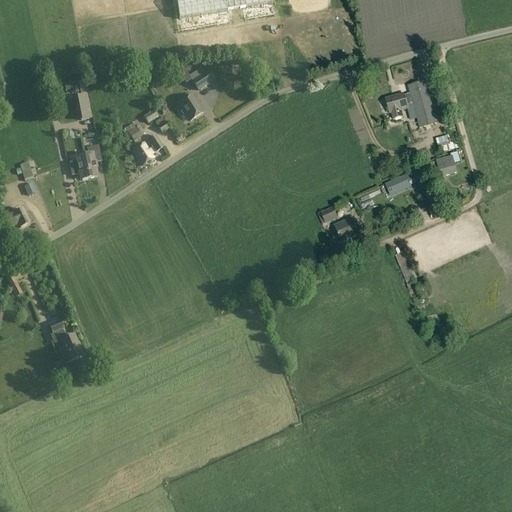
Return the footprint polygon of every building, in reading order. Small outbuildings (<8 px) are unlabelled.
[(175,0),(179,20),(272,4),(271,0),(175,0)] [(209,84),(203,74),(192,82),(198,91),(209,84)] [(426,82),(407,87),(419,129),(437,124),(426,82)] [(92,119),(87,95),(74,97),(79,122),(92,119)] [(402,118),(400,111),(408,109),(404,95),(386,100),(389,114),(392,114),(393,120),(402,118)] [(190,122),(203,113),(191,96),(179,104),(190,122)] [(149,114),(145,107),(142,109),(138,104),(133,107),(141,119),(144,117),(148,124),(158,117),(155,111),(149,114)] [(170,128),(164,119),(159,123),(161,126),(158,128),(162,133),(170,128)] [(142,137),(136,129),(128,134),(134,143),(142,137)] [(450,135),(436,139),(439,153),(440,153),(440,154),(454,150),(450,135)] [(149,140),(152,145),(157,152),(164,148),(156,136),(149,140)] [(154,158),(152,155),(155,153),(153,149),(151,150),(147,143),(133,151),(142,166),(154,158)] [(81,180),(98,177),(96,168),(97,168),(96,163),(95,163),(94,161),(101,160),(98,147),(87,149),(89,155),(76,157),(78,164),(70,165),(73,176),(79,174),(81,180)] [(419,153),(412,156),(415,164),(422,161),(419,153)] [(452,157),(440,161),(442,167),(439,168),(442,177),(456,173),(452,157)] [(395,181),(398,189),(409,184),(410,186),(430,177),(428,172),(432,170),(429,163),(421,167),(421,168),(405,175),(405,176),(395,181)] [(326,224),(338,219),(333,208),(321,214),(326,224)] [(12,229),(19,225),(20,228),(30,223),(24,210),(14,214),(14,216),(7,219),(12,229)] [(335,228),(341,242),(353,237),(354,238),(360,235),(354,219),(335,228)] [(407,286),(416,283),(404,253),(395,256),(407,286)] [(11,290),(17,288),(13,278),(7,281),(11,290)] [(417,293),(426,289),(423,281),(414,284),(417,293)] [(74,336),(59,342),(65,356),(62,357),(65,364),(83,357),(74,336)]
